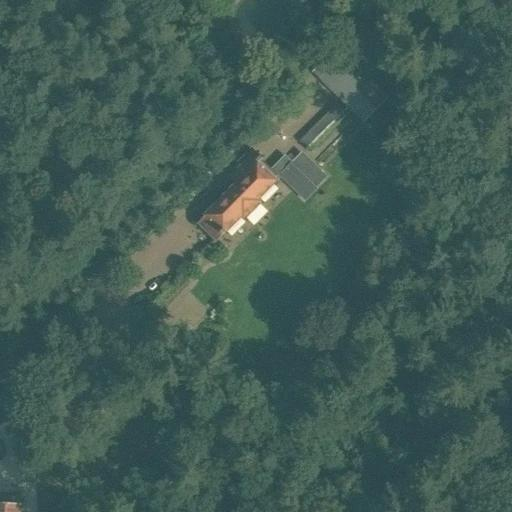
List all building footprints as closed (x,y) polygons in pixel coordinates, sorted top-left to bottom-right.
[(337,48),(314,71),(348,105),(364,122),(387,100),(371,83),(337,48)] [(245,217),(247,215),(252,213),(256,209),(258,205),(260,203),(258,201),(277,181),(259,164),(264,159),(254,149),(239,163),(242,166),(231,178),(237,185),(199,223),(218,241),(243,215),(245,217)] [(301,152),(279,175),(303,199),(325,177),(301,152)] [(161,299),(148,312),(157,320),(169,308),(161,299)] [(21,511),(22,499),(0,498),(0,511),(21,511)]
